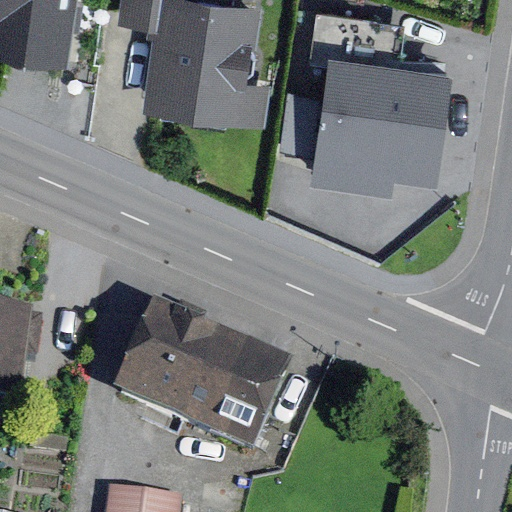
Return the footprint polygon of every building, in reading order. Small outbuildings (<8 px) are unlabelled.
[(86,0),(0,0),(0,47),(40,53),(79,59),(86,0)] [(135,0),(132,19),(155,22),(176,24),(165,114),(251,123),(270,1),(265,0),(135,0)] [(343,56),(410,66),(415,42),(418,24),(332,8),(323,52),(343,56)] [(410,66),(343,56),(327,152),(450,171),(465,75),(410,66)] [(0,418),(14,421),(29,321),(0,316),(0,418)] [(179,335),(153,323),(118,399),(259,464),(299,377),(184,325),(179,335)] [(193,511),(196,499),(121,488),(117,511),(193,511)]
